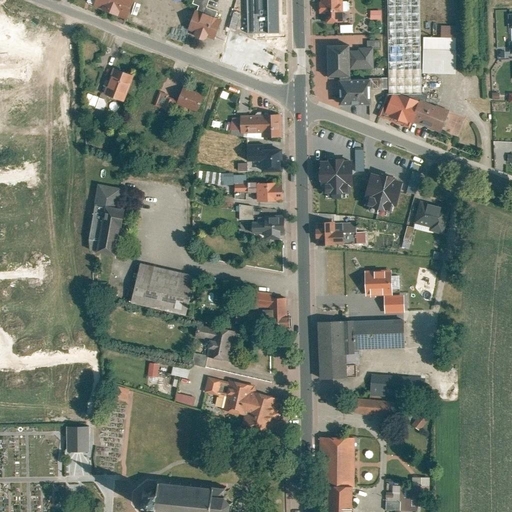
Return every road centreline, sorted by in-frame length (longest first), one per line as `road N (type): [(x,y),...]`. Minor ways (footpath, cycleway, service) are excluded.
road 1 (tertiary): [(299,101),(308,511)]
road 2 (residential): [(299,101),(44,0)]
road 3 (residential): [(299,101),(511,180)]
